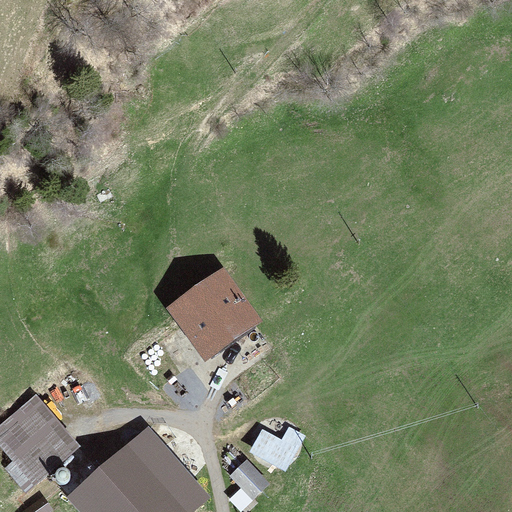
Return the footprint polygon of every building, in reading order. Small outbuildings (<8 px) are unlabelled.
[(257,322),(211,265),(160,305),(206,362),(257,322)] [(29,406),(0,428),(0,449),(30,487),(70,456),(29,406)] [(259,436),(246,458),(278,478),(301,441),(287,432),(278,447),(259,436)] [(118,438),(58,489),(77,511),(141,511),(165,492),(118,438)] [(226,479),(247,503),(262,489),(241,466),(226,479)]
